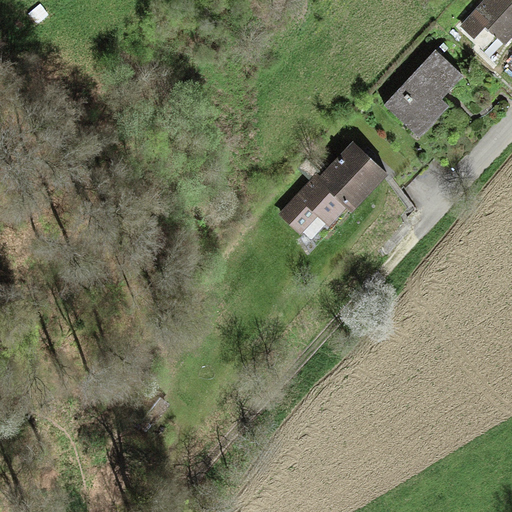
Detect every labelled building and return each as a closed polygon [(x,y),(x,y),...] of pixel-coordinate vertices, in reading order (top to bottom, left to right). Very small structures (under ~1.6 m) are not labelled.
[(511,25),(511,0),(478,0),(451,32),(466,45),(478,32),(495,46),(511,25)] [(451,84),(425,58),(379,104),(413,139),(437,115),(428,106),(451,84)] [(377,181),(341,147),(305,185),(342,219),(377,181)] [(415,149),(403,161),(418,175),(429,164),(415,149)] [(418,175),(403,161),(393,171),(408,185),(418,175)]
